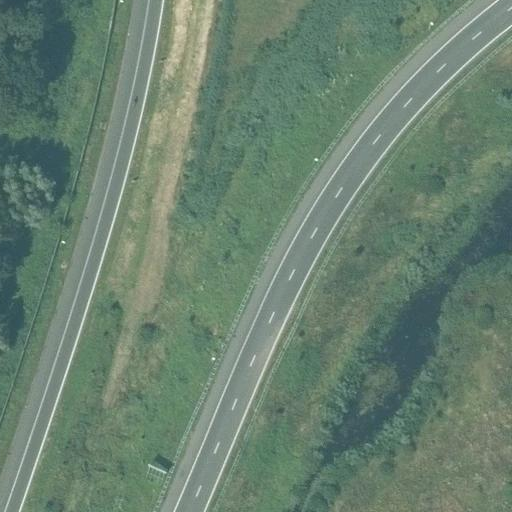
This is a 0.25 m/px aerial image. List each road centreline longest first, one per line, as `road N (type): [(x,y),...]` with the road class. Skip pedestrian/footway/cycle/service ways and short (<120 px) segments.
road 1 (motorway): [(511,8),(455,53),(350,175),(304,249),(189,511)]
road 2 (motorway): [(154,0),(128,139),(11,511)]
